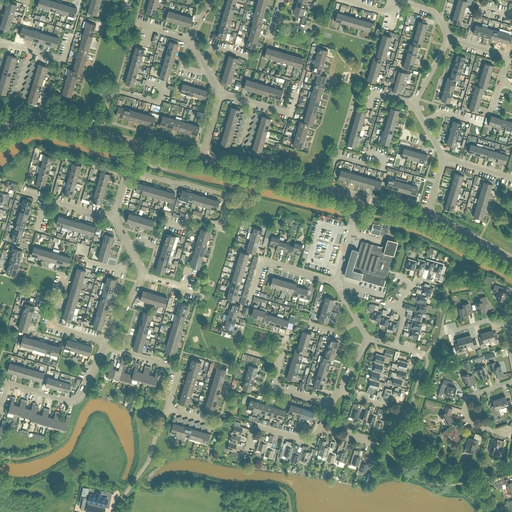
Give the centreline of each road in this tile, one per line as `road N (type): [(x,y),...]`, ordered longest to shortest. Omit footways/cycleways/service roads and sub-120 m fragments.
road 1 (residential): [(164,222),(181,227),(190,215),(218,222),(228,196),(128,169)]
road 2 (residential): [(210,421),(167,407),(176,376),(170,364),(106,345)]
road 3 (residential): [(106,345),(72,400),(0,380)]
road 4 (tertiary): [(325,190),(201,158)]
road 5 (residential): [(99,132),(112,90),(158,101),(162,88),(146,83)]
